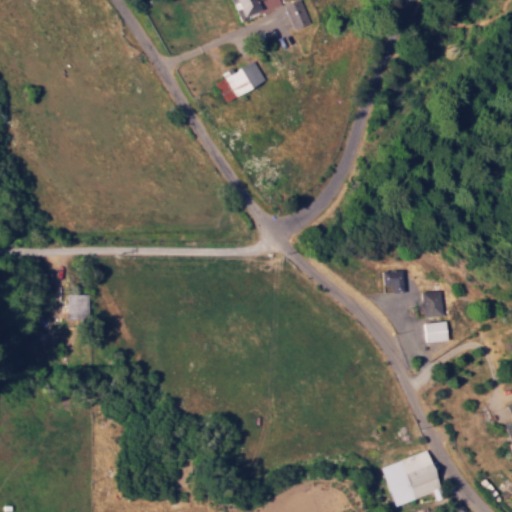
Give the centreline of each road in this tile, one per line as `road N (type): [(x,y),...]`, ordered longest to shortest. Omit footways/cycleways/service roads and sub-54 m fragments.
road 1 (tertiary): [(112,0),(227,177),(301,265),(376,335),(437,457),(482,511)]
road 2 (residential): [(279,241),(238,252),(0,251)]
road 3 (residential): [(405,0),(327,194),(279,241)]
